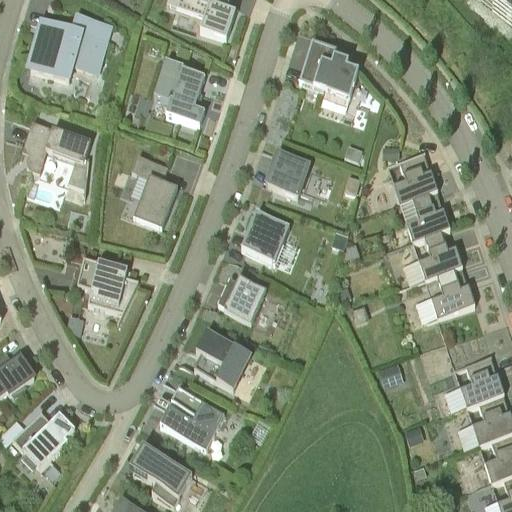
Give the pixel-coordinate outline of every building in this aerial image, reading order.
[(172,0),(169,9),(205,21),(200,37),(226,45),(235,17),(226,14),(230,0),(172,0)] [(511,0),(482,0),(511,23),(511,0)] [(73,37),(44,29),(30,77),(69,88),(73,73),(97,80),(110,32),(77,23),(73,37)] [(314,43),(312,49),(299,90),(349,106),(358,77),(347,73),(351,60),(338,51),(337,50),(314,43)] [(179,52),(175,65),(188,69),(191,56),(179,52)] [(205,84),(183,77),(185,73),(165,67),(154,103),(170,108),(166,122),(199,132),(204,118),(195,115),(205,84)] [(329,106),(327,116),(352,120),(353,111),(329,106)] [(32,130),(25,151),(32,153),(27,168),(26,169),(26,171),(27,172),(27,174),(28,175),(29,176),(30,177),(31,178),(40,180),(47,158),(75,167),(68,190),(86,195),(89,164),(86,164),(91,148),(32,130)] [(364,156),(350,151),(346,162),(360,167),(364,156)] [(399,154),(383,153),(382,165),(398,166),(399,154)] [(425,159),(416,162),(399,167),(405,186),(393,190),(400,210),(412,206),(437,198),(438,198),(431,178),(427,180),(425,174),(428,173),(424,160),(425,160),(425,159)] [(277,160),(266,193),(267,193),(297,203),(297,204),(309,171),(308,171),(278,161),(278,160),(277,160)] [(132,177),(149,184),(133,225),(162,236),(178,195),(162,189),(168,174),(138,162),(132,177)] [(356,203),(360,186),(348,182),(344,199),(356,203)] [(441,211),(437,198),(412,206),(418,224),(406,228),(412,248),(424,244),(441,239),(450,236),(443,216),(439,218),(438,212),(441,211)] [(241,258),(246,259),(275,271),(289,234),(256,220),(241,258)] [(343,256),(348,242),(335,238),(330,252),(343,256)] [(425,286),(461,274),(462,274),(456,254),(448,257),(446,250),(444,250),(441,239),(424,244),(430,262),(418,266),(425,286)] [(359,263),(355,251),(347,254),(343,268),(359,263)] [(88,312),(123,320),(138,288),(125,285),(128,275),(98,268),(98,270),(84,266),(77,295),(91,298),(88,312)] [(437,325),(456,319),(475,312),(468,292),(464,294),(462,288),(465,287),(461,274),(425,286),(429,299),(440,295),(442,300),(431,304),(437,325)] [(227,317),(225,321),(250,332),(264,301),(230,286),(218,313),(227,317)] [(347,293),(338,297),(342,308),(351,305),(347,293)] [(369,326),(363,312),(350,316),(355,331),(369,326)] [(78,324),(69,322),(65,338),(74,340),(78,324)] [(252,361),(244,357),(206,339),(195,361),(212,369),(206,382),(194,376),(194,378),(224,392),(234,397),(252,361)] [(0,403),(7,398),(9,401),(12,400),(14,403),(26,394),(24,391),(34,384),(21,364),(13,370),(5,359),(0,362),(0,403)] [(478,410),(503,402),(504,402),(497,382),(493,383),(491,377),(495,376),(490,364),(491,364),(491,362),(466,370),(472,390),(460,394),(466,414),(478,410)] [(384,394),(403,388),(397,369),(378,375),(384,394)] [(178,397),(168,417),(160,432),(174,440),(171,446),(180,450),(183,444),(192,449),(212,414),(178,397)] [(484,428),(472,432),(479,452),(490,448),(511,440),(511,426),(510,420),(506,421),(504,415),(507,414),(503,402),(478,410),(484,428)] [(54,462),(64,452),(67,449),(65,446),(75,436),(59,421),(51,429),(41,419),(12,447),(40,475),(54,462)] [(421,432),(406,437),(411,451),(426,447),(421,432)] [(491,490),(503,486),(511,482),(511,440),(490,448),(496,466),(485,470),(491,490)] [(133,481),(147,489),(156,494),(151,502),(169,511),(174,511),(191,482),(146,456),(133,481)] [(416,475),(419,485),(428,482),(425,472),(416,475)] [(509,504),(497,508),(498,511),(511,511),(511,482),(503,486),(509,504)]
